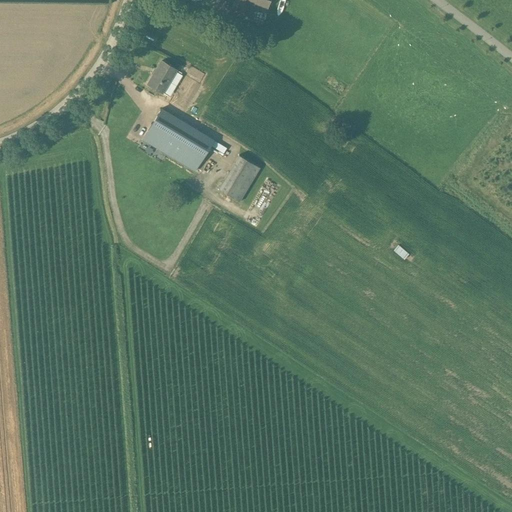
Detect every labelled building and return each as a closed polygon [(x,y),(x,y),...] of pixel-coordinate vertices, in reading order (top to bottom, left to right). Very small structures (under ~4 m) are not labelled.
[(236,0),(233,8),(249,13),(252,2),(267,7),(269,0),(236,0)] [(162,93),(176,70),(162,61),(148,84),(162,93)] [(162,108),(142,140),(194,171),(213,139),(162,108)] [(213,142),(211,147),(223,152),(225,147),(213,142)] [(239,202),(260,168),(238,155),(218,189),(239,202)] [(409,254),(398,245),(393,250),(404,260),(409,254)]
